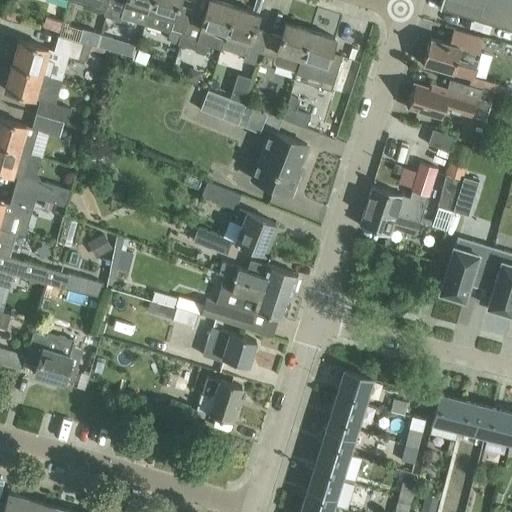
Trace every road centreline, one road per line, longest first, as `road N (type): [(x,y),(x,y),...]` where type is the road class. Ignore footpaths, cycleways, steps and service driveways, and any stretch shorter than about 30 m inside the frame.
road 1 (residential): [(407,12),(312,318)]
road 2 (residential): [(253,511),(0,436)]
road 3 (residential): [(511,369),(312,318)]
road 4 (residential): [(312,318),(253,511)]
